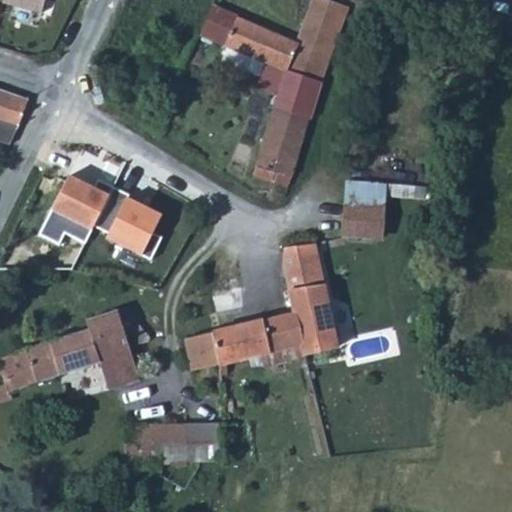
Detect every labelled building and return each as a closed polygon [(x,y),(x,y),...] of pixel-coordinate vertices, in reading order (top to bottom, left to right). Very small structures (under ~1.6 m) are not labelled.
[(0,0),(0,1),(51,13),(53,0),(0,0)] [(235,15),(223,47),(265,65),(258,89),(280,96),(288,71),(323,82),(339,34),(348,6),(328,0),(311,0),(306,18),(298,41),(235,15)] [(212,6),(201,38),(223,47),(235,15),(212,6)] [(275,109),(310,120),(323,82),(288,71),(280,96),(275,109)] [(0,87),(0,136),(13,141),(17,134),(20,126),(23,123),(25,124),(29,111),(33,99),(0,87)] [(257,178),(294,188),(310,120),(275,109),(257,178)] [(93,226),(113,188),(100,181),(96,188),(69,175),(38,236),(58,246),(65,233),(85,243),(93,226)] [(349,181),(350,204),(390,206),(391,182),(349,181)] [(113,188),(93,226),(108,232),(105,240),(150,261),(160,240),(151,236),(161,214),(128,199),(130,195),(113,188)] [(368,239),(387,240),(390,206),(350,204),(349,239),(368,239)] [(214,333),(221,367),(266,357),(268,368),(293,362),(291,351),(305,348),(307,359),(339,351),(329,288),(328,283),(325,283),(319,244),(284,250),(286,266),(291,288),(296,313),(241,326),(214,333)] [(103,363),(104,369),(111,371),(116,372),(126,369),(129,347),(133,346),(153,338),(126,307),(106,313),(86,319),(89,328),(39,345),(0,358),(0,370),(2,377),(3,379),(5,385),(0,386),(0,401),(10,398),(10,394),(42,384),(85,369),(103,363)] [(214,333),(188,339),(196,373),(221,367),(214,333)] [(126,369),(139,365),(133,346),(129,347),(126,369)] [(291,351),(293,362),(307,359),(305,348),(291,351)] [(125,372),(123,386),(142,379),(139,365),(126,369),(125,372)] [(119,373),(107,376),(112,390),(123,386),(125,372),(119,373)] [(180,426),(127,428),(128,464),(240,462),(239,424),(180,426)]
